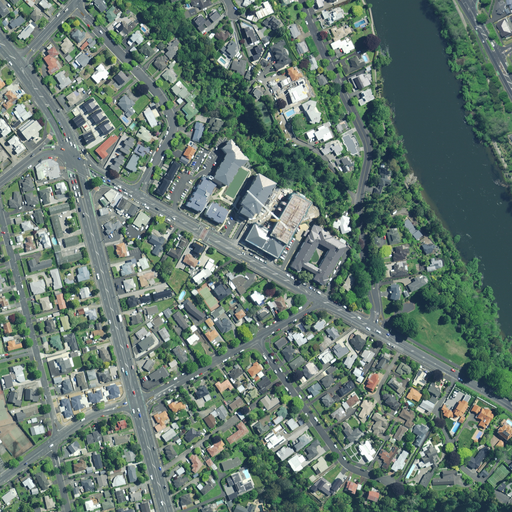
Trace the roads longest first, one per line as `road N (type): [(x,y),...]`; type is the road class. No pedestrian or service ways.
road 1 (residential): [(137,195),(173,122),(153,87),(73,4)]
road 2 (residential): [(61,435),(0,212)]
road 3 (residential): [(359,201),(366,141),(302,0)]
road 4 (secondary): [(137,195),(315,298)]
road 5 (residential): [(254,339),(339,457),(390,481)]
road 6 (secondary): [(136,402),(85,207)]
road 7 (residential): [(359,201),(328,162),(294,139),(258,74)]
road 8 (residential): [(455,375),(438,407),(441,425),(466,469),(505,499)]
road 9 (tertiary): [(136,402),(254,339)]
road 10 (residential): [(371,326),(359,201)]
